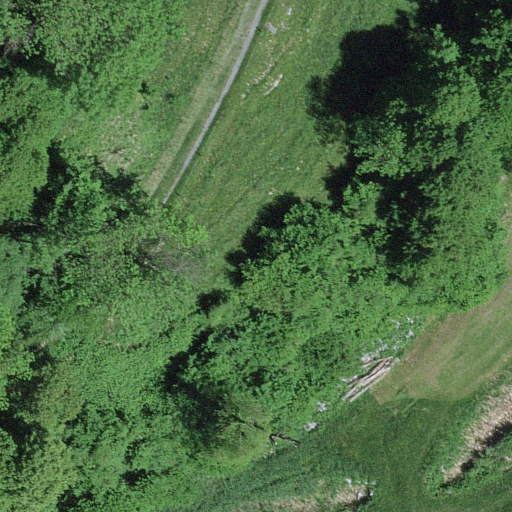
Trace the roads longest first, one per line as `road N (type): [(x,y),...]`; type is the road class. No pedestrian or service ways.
road 1 (track): [(0,373),(130,260),(223,95),(264,0)]
road 2 (track): [(142,0),(81,81),(55,83),(46,50),(48,0)]
